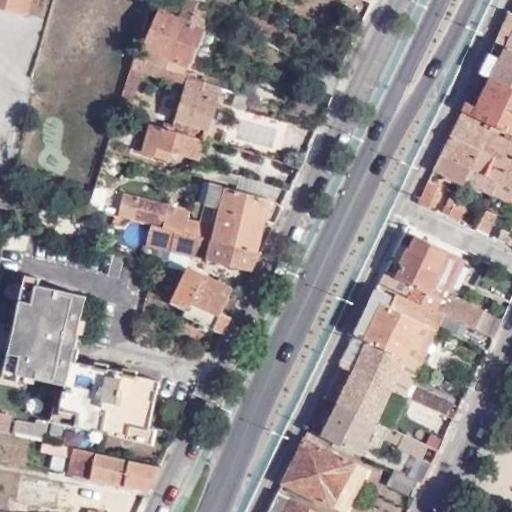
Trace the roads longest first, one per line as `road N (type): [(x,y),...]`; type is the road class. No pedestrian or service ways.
road 1 (residential): [(393,0),(149,511)]
road 2 (primary): [(360,181),(206,511)]
road 3 (residential): [(252,511),(400,211)]
road 4 (residential): [(400,211),(503,0)]
road 5 (residential): [(415,511),(511,321)]
road 6 (primary): [(360,181),(469,0)]
road 7 (primary): [(438,0),(377,125),(360,181)]
road 8 (residential): [(400,211),(511,266)]
